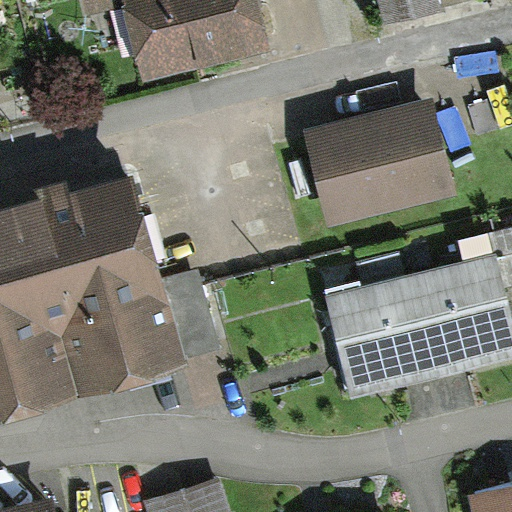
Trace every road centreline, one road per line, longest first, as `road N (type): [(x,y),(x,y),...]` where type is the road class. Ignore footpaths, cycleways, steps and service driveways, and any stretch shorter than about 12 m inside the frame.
road 1 (residential): [(0,145),(511,17)]
road 2 (residential): [(0,456),(105,444),(409,445),(511,411)]
